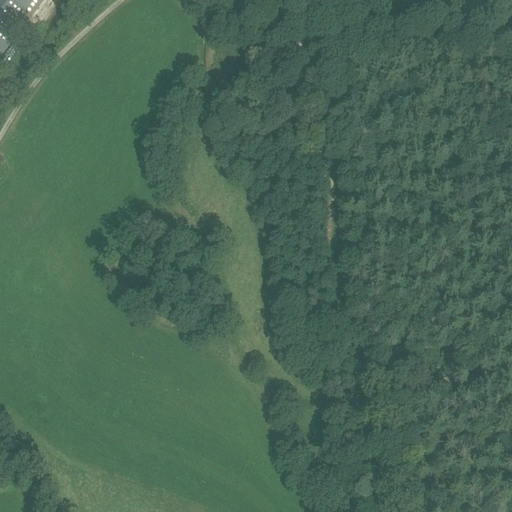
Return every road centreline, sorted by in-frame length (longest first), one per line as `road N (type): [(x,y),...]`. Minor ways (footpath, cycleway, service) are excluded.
road 1 (track): [(194,0),(262,47),(511,33)]
road 2 (track): [(0,138),(33,85),(122,0)]
